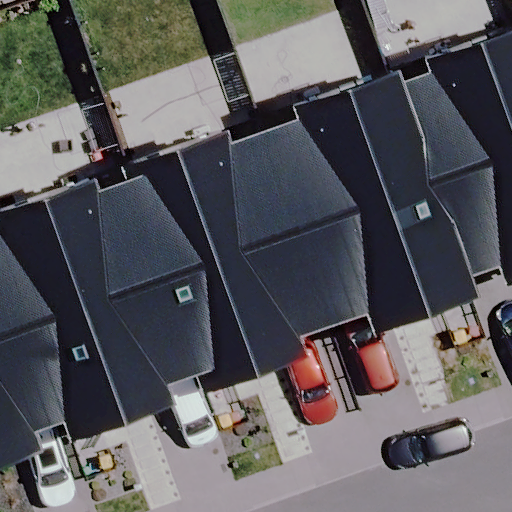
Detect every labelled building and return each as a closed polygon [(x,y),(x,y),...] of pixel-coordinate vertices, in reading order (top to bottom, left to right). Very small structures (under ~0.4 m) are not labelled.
[(412,71),(387,80),(455,270),(482,260),(489,279),(511,270),(511,15),(405,53),(412,71)] [(459,291),(379,64),(250,109),(330,336),(459,291)] [(267,333),(320,315),(253,125),(201,144),(195,127),(119,153),(200,380),(275,354),(267,333)] [(135,393),(193,373),(125,181),(67,202),(61,184),(0,205),(0,275),(58,440),(142,410),(135,393)] [(1,435),(48,419),(0,282),(0,454),(7,452),(1,435)]
